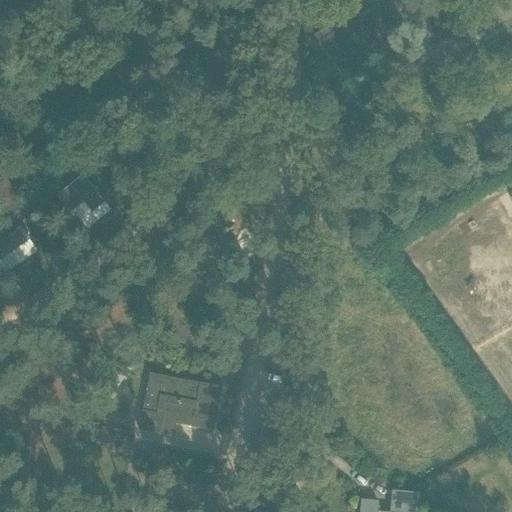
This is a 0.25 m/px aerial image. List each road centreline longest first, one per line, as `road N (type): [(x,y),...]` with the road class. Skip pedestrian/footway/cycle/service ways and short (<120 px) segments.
road 1 (unclassified): [(307,465),(300,405),(354,97),(506,0)]
road 2 (unknown): [(220,511),(273,162),(248,0)]
